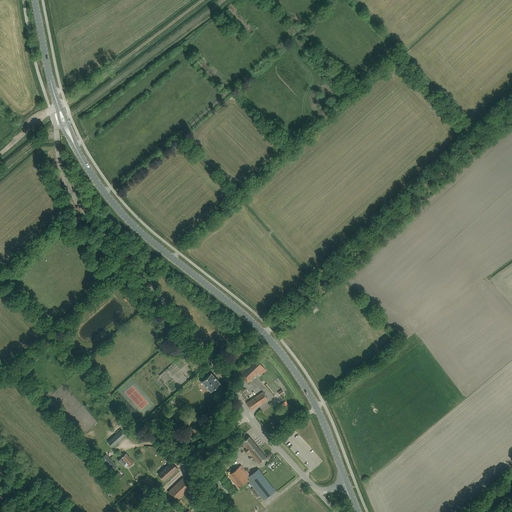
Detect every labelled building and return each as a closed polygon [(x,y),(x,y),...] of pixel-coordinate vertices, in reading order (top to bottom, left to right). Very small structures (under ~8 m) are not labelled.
[(256,358),(240,373),(248,382),(258,373),(260,376),(266,370),(256,358)] [(199,360),(195,364),(203,372),(206,369),(199,360)] [(211,373),(208,376),(202,381),(208,387),(211,391),(220,383),(211,373)] [(251,410),(252,410),(268,399),(263,392),(247,403),(246,403),(251,410)] [(290,406),(286,401),(281,405),(285,410),(290,406)] [(181,422),(183,425),(188,426),(190,424),(192,418),(182,417),(181,422)] [(108,442),(112,447),(126,435),(121,431),(108,442)] [(248,454),(249,452),(259,464),(267,457),(249,437),(242,443),(247,449),(245,450),(248,454)] [(123,457),(119,461),(120,462),(123,465),(124,465),(126,467),(128,464),(130,466),(134,462),(131,459),(127,454),(125,455),(123,453),(122,454),(123,457)] [(111,472),(118,467),(106,454),(101,458),(108,465),(106,467),(111,472)] [(164,481),(178,468),(172,462),(158,474),(164,481)] [(264,499),(271,494),(275,491),(259,469),(250,475),(246,470),(246,471),(241,465),(228,475),(231,479),(238,488),(249,479),(264,499)] [(142,480),(152,491),(157,486),(147,475),(142,480)] [(183,482),(182,481),(181,480),(170,490),(173,492),(170,495),(176,502),(192,487),(186,480),(183,482)] [(187,496),(198,507),(202,503),(192,492),(187,496)]
